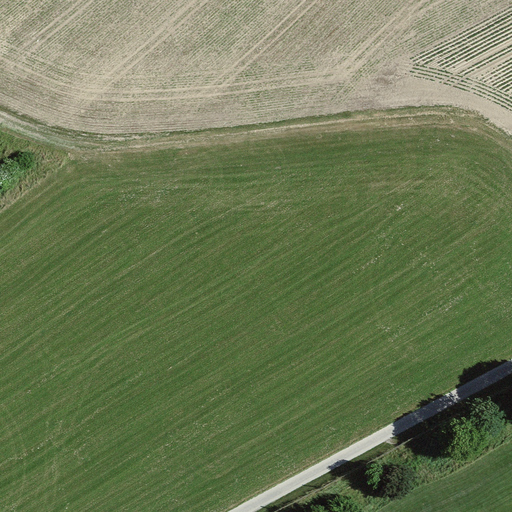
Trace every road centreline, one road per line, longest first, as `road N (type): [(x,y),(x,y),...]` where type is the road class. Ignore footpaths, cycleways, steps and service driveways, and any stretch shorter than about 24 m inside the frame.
road 1 (track): [(0,127),(41,150),(477,130),(511,157)]
road 2 (unclassified): [(237,511),(511,361)]
